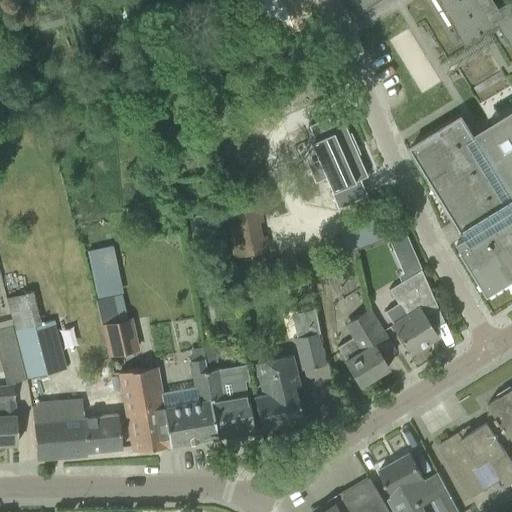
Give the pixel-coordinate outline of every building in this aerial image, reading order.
[(75,0),(61,0),(64,9),(77,5),(75,0)] [(250,0),(253,9),(291,28),(285,6),(279,8),(275,0),(250,0)] [(489,11),(482,0),(349,0),(356,12),(375,0),(434,0),(462,45),(495,24),(508,47),(511,44),(511,9),(506,0),(496,7),(489,11)] [(208,6),(197,10),(200,20),(212,16),(208,6)] [(60,13),(49,16),(52,27),(64,24),(60,13)] [(511,113),(481,133),(474,137),(461,116),(409,147),(461,231),(462,230),(465,236),(457,241),(461,249),(460,250),(488,294),(511,279),(511,113)] [(327,116),(307,125),(314,140),(309,142),(316,158),(331,191),(335,189),(366,176),(356,153),(354,154),(351,148),(355,146),(349,132),(347,133),(340,117),(329,122),(327,116)] [(258,223),(263,221),(259,203),(223,211),(234,259),(269,251),(266,235),(261,236),(258,223)] [(397,304),(385,312),(391,323),(400,337),(410,354),(437,337),(419,307),(433,299),(420,269),(388,289),(397,304)] [(5,298),(12,325),(13,329),(14,329),(28,378),(66,369),(54,319),(40,323),(32,291),(5,298)] [(361,331),(337,346),(345,360),(344,361),(348,368),(359,385),(387,368),(369,339),(382,332),(383,332),(372,315),(369,309),(353,318),(361,331)] [(101,324),(108,355),(137,348),(130,317),(101,324)] [(13,329),(12,325),(0,328),(0,358),(7,386),(0,386),(0,443),(17,443),(15,415),(14,415),(13,382),(28,378),(14,329),(13,329)] [(316,332),(293,338),(301,369),(324,364),(316,332)] [(213,345),(202,348),(204,358),(204,363),(216,361),(213,345)] [(255,363),(262,394),(253,396),(256,411),(261,430),(302,420),(294,387),(299,386),(291,354),(255,363)] [(194,384),(160,390),(159,391),(169,447),(216,438),(205,371),(206,370),(204,363),(204,358),(189,361),(194,384)] [(159,391),(160,390),(155,364),(154,364),(142,366),(142,365),(117,369),(117,372),(131,447),(132,451),(157,448),(169,447),(159,391)] [(253,431),(250,411),(246,393),(245,393),(241,372),(219,376),(218,368),(206,370),(205,371),(216,438),(253,431)] [(461,438),(459,434),(436,447),(468,499),(484,489),(470,468),(487,457),(505,486),(511,482),(511,461),(499,441),(511,433),(511,388),(487,403),(495,416),(461,438)] [(35,403),(31,407),(34,439),(36,459),(66,457),(85,455),(85,452),(121,448),(118,428),(117,413),(97,415),(84,416),(83,413),(78,413),(77,400),(35,403)] [(424,479),(419,470),(410,453),(378,470),(401,511),(424,511),(425,511),(421,505),(433,498),(440,511),(459,511),(437,472),(424,479)] [(388,511),(379,495),(369,478),(342,493),(339,501),(319,511),(388,511)]
